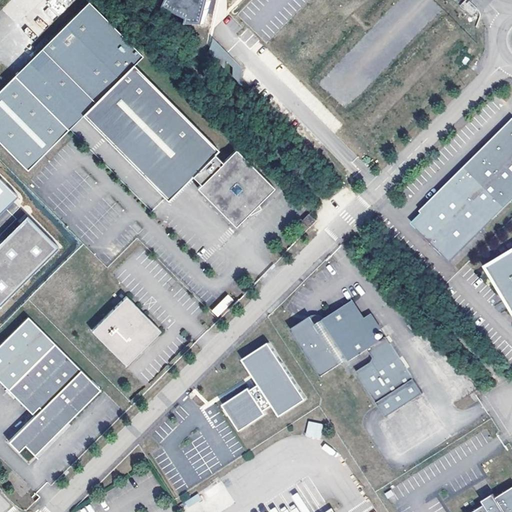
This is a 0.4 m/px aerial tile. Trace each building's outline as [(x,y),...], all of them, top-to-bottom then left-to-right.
[(167,0),(165,11),(182,15),(183,25),(192,23),(205,26),(211,0),(167,0)] [(86,4),(40,51),(94,104),(82,116),(167,202),(177,192),(169,179),(181,167),(192,177),(200,186),(196,189),(235,228),(273,189),(86,4)] [(40,51),(14,77),(68,131),(82,116),(94,104),(40,51)] [(0,91),(0,144),(27,172),(68,131),(14,77),(0,91)] [(511,120),(459,172),(501,215),(511,204),(511,120)] [(181,167),(169,179),(177,192),(192,177),(181,167)] [(427,217),(416,227),(451,263),(501,215),(459,172),(420,210),(427,217)] [(0,179),(0,212),(17,196),(0,179)] [(420,210),(409,220),(416,227),(427,217),(420,210)] [(311,213),(304,220),(311,227),(318,220),(311,213)] [(28,216),(0,243),(0,307),(60,249),(28,216)] [(511,252),(487,267),(506,298),(508,297),(511,303),(511,252)] [(218,317),(235,301),(228,294),(211,310),(218,317)] [(126,298),(92,332),(126,367),(140,353),(138,351),(143,346),(145,347),(161,332),(126,298)] [(350,308),(354,314),(365,307),(361,300),(350,308)] [(357,373),(388,419),(425,395),(388,338),(379,343),(375,336),(383,331),(373,315),(360,323),(354,314),(350,308),(348,306),(324,321),(309,318),(290,330),(321,377),(348,360),(349,362),(367,350),(374,361),(372,363),(357,373)] [(0,382),(8,391),(54,345),(28,318),(0,345),(0,382)] [(249,389),(223,406),(240,432),(266,415),(264,411),(272,406),(279,417),(305,400),(268,343),(242,361),(259,386),(250,391),(249,389)] [(100,391),(54,345),(8,391),(34,417),(8,443),(19,453),(25,447),(34,456),(67,424),(100,391)] [(305,436),(320,439),(323,424),(308,421),(305,436)] [(67,424),(34,456),(37,459),(70,427),(67,424)] [(511,511),(511,489),(499,498),(487,506),(477,511),(511,511)] [(189,505),(201,499),(198,494),(186,500),(189,505)] [(496,495),(485,502),(487,506),(499,498),(496,495)]
